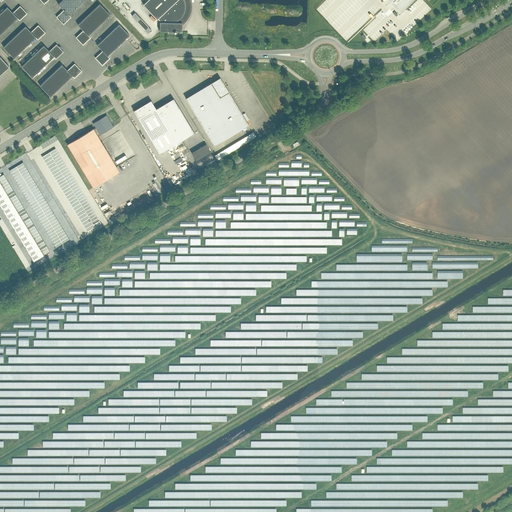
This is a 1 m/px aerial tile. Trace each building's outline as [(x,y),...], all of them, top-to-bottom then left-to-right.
[(64,10),(56,17),(63,24),(71,17),(69,15),(84,0),(62,0),(58,4),(64,10)] [(147,0),(143,4),(157,19),(158,18),(160,21),(160,22),(159,31),(173,31),(173,32),(173,33),(174,33),(175,33),(176,33),(177,32),(177,31),(182,32),(182,24),(183,22),(185,21),(186,19),(187,18),(188,16),(189,14),(189,12),(190,11),(190,9),(190,7),(190,5),(190,3),(190,1),(189,0),(147,0)] [(413,0),(389,0),(401,12),(413,0)] [(99,4),(77,24),(83,30),(76,37),(83,45),(90,38),(88,35),(110,15),(99,4)] [(7,7),(0,13),(0,34),(17,18),(19,20),(27,13),(20,6),(13,13),(7,7)] [(142,18),(139,21),(147,30),(150,26),(142,18)] [(102,51),(95,58),(102,65),(110,58),(108,56),(129,35),(119,24),(97,45),(102,51)] [(25,26),(3,47),(14,58),(36,37),(38,40),(45,32),(38,25),(31,32),(25,26)] [(49,51),(43,45),(21,66),(32,77),(54,57),(56,59),(63,52),(56,44),(49,51)] [(0,56),(0,74),(9,66),(0,56)] [(62,64),(40,85),(50,96),(72,76),(74,78),(81,71),(74,63),(67,70),(62,64)] [(220,77),(185,98),(214,145),(248,125),(220,77)] [(138,117),(159,154),(194,133),(178,107),(174,102),(171,101),(167,103),(166,102),(155,109),(152,103),(148,102),(144,105),(144,104),(133,110),(137,117),(138,117)] [(113,127),(106,115),(93,123),(96,128),(94,129),(93,128),(67,144),(93,187),(119,171),(98,136),(100,134),(100,135),(113,127)] [(255,132),(215,154),(218,158),(258,137),(255,132)] [(210,152),(195,161),(199,168),(214,159),(210,152)] [(0,197),(0,204),(10,198),(8,196),(7,193),(0,197)] [(10,198),(0,204),(0,205),(2,209),(13,203),(11,201),(10,198)] [(16,208),(15,206),(13,203),(2,209),(5,214),(16,208)] [(8,219),(18,212),(18,211),(16,208),(5,214),(8,219)] [(18,212),(8,219),(11,223),(21,217),(21,216),(19,214),(18,212)] [(24,221),(22,219),(21,217),(11,223),(14,228),(24,222),(24,221)] [(14,228),(17,233),(27,226),(25,224),(24,222),(14,228)] [(27,226),(17,233),(19,237),(30,231),(28,229),(27,226)] [(22,242),(33,236),(32,234),(30,232),(30,231),(19,237),(22,242)] [(35,239),(33,237),(33,236),(22,242),(25,247),(35,241),(35,239)] [(35,241),(25,247),(28,251),(38,245),(38,244),(36,242),(35,241)] [(28,251),(31,256),(41,250),(39,247),(38,245),(28,251)] [(42,252),(41,250),(31,256),(34,261),(44,255),(42,252)]
